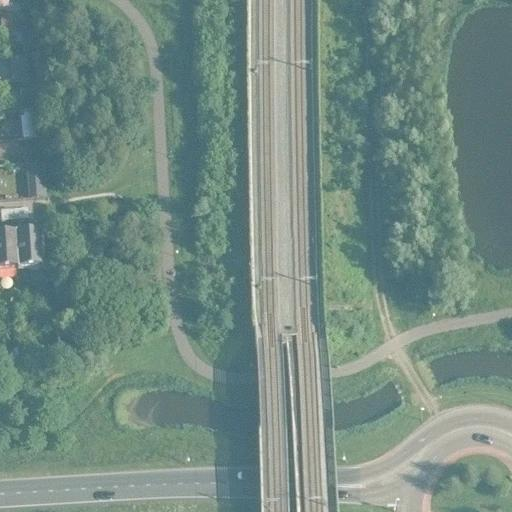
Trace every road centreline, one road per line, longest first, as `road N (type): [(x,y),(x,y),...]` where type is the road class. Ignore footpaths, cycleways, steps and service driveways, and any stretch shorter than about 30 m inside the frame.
road 1 (secondary): [(320,479),(0,489)]
road 2 (secondary): [(511,416),(453,418),(378,472),(320,479)]
road 3 (secondary): [(511,439),(459,440),(435,457),(415,491)]
